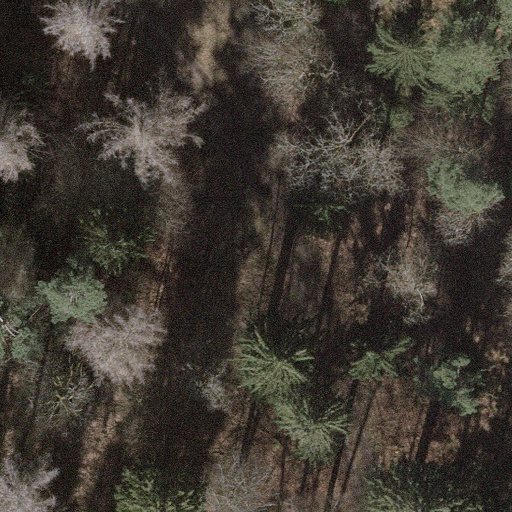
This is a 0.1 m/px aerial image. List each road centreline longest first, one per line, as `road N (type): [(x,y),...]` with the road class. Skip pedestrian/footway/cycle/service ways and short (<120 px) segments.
road 1 (track): [(373,511),(242,0)]
road 2 (track): [(132,0),(236,133),(297,230)]
